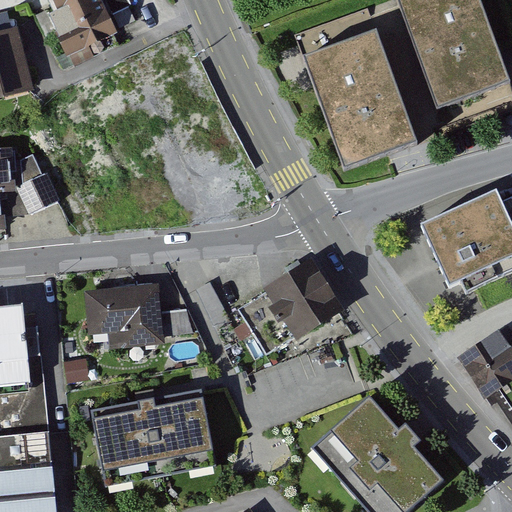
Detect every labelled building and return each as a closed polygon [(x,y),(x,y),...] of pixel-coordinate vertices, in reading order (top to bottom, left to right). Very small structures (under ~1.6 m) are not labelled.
[(134,0),(58,0),(65,12),(56,17),(82,65),(91,61),(132,39),(126,28),(144,19),(134,0)] [(511,88),(511,61),(490,0),(408,0),(448,111),(511,88)] [(7,12),(0,14),(0,27),(11,24),(7,12)] [(336,25),(303,32),(306,47),(339,40),(336,25)] [(0,92),(28,86),(15,30),(0,33),(0,92)] [(388,36),(317,64),(361,175),(431,148),(388,36)] [(117,69),(50,103),(98,197),(165,163),(117,69)] [(20,152),(0,152),(0,228),(22,228),(20,152)] [(511,193),(509,188),(433,222),(462,285),(511,261),(511,193)] [(347,307),(316,261),(244,309),(276,356),(303,337),(347,307)] [(165,285),(92,292),(96,336),(115,334),(117,349),(171,344),(165,285)] [(0,511),(65,511),(48,328),(32,330),(30,306),(0,308),(0,511)] [(511,335),(510,332),(473,361),(511,409),(511,335)] [(93,359),(72,362),(74,381),(95,379),(93,359)] [(208,389),(101,408),(115,486),(222,467),(208,389)] [(414,511),(452,479),(378,396),(320,448),(377,511),(414,511)]
